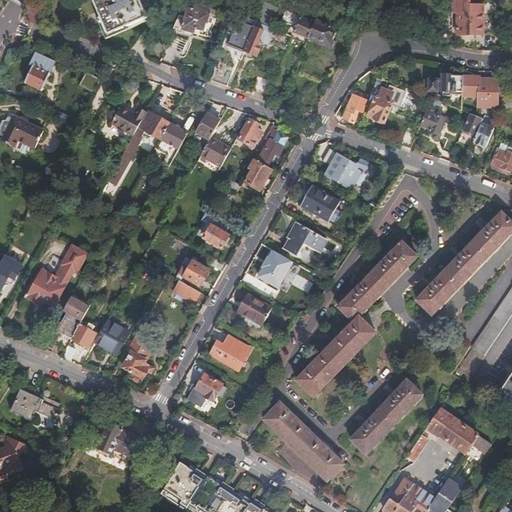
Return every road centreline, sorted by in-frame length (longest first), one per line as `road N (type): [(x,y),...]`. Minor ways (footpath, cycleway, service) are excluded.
road 1 (tertiary): [(7,20),(313,131)]
road 2 (residential): [(154,413),(313,131)]
road 3 (residential): [(313,131),(370,30),(482,59),(511,56)]
road 4 (tertiary): [(313,131),(511,200)]
road 5 (tertiary): [(328,511),(154,413)]
road 6 (tertiary): [(154,413),(0,347)]
